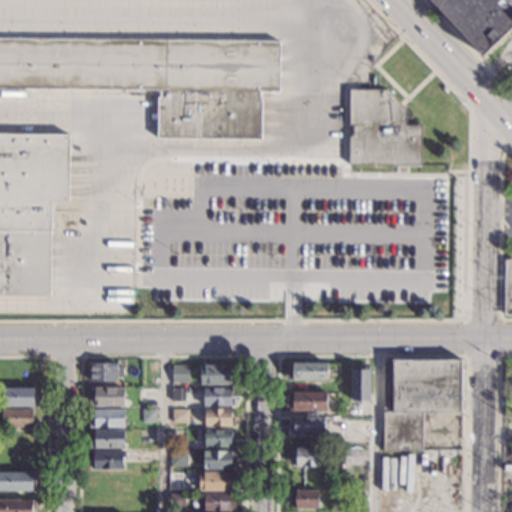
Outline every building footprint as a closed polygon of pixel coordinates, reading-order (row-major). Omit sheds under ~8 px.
[(511,0),(511,27),(482,56),(430,0),(511,0)] [(280,91),(260,91),(260,98),(262,98),(262,139),(158,138),(158,97),(161,97),(161,90),(0,87),(0,37),(281,41),(280,91)] [(421,125),(420,165),(348,164),(348,138),(352,134),(352,126),(349,126),(349,90),(386,91),(400,105),(421,125)] [(0,134),(68,135),(67,200),(52,200),(51,292),(0,292),(0,134)] [(511,315),(503,315),(504,260),(509,260),(511,258),(511,315)] [(422,451),(383,451),(383,360),(461,360),(461,412),(422,412),(422,451)] [(117,368),(123,368),(123,377),(117,377),(117,382),(90,381),(90,363),(117,364),(117,368)] [(328,381),(289,381),(289,364),(328,364),(328,381)] [(188,383),(172,383),(172,366),(188,366),(188,383)] [(231,376),(235,376),(235,384),(200,385),(200,366),(231,366),(231,376)] [(369,401),(351,401),(351,370),(370,370),(369,401)] [(38,407),(3,407),(3,388),(38,388),(38,407)] [(124,406),(89,406),(89,396),(94,396),(94,388),(123,388),(124,406)] [(185,402),(171,401),(171,388),(185,389),(185,402)] [(232,397),(235,397),(235,407),(204,407),(204,388),(232,388),(232,397)] [(156,402),(139,402),(139,389),(156,389),(156,402)] [(327,411),(293,411),(293,392),(327,392),(327,411)] [(33,419),(37,419),(37,428),(1,427),(2,409),(33,410),(33,419)] [(123,428),(89,428),(89,417),(94,417),(94,409),(123,409),(123,428)] [(156,423),(142,423),(141,409),(155,409),(156,423)] [(231,427),(204,427),(204,409),(231,409),(231,427)] [(188,423),(172,423),(172,410),(187,410),(188,423)] [(324,435),(306,435),(306,437),(295,437),(295,435),(290,435),(290,418),(324,418),(324,435)] [(123,449),(89,449),(89,439),(94,439),(94,431),(123,430),(123,449)] [(231,448),(204,448),(204,431),(231,431),(231,448)] [(324,449),(324,468),(291,468),(291,448),(324,449)] [(123,469),(93,469),(93,451),(123,451),(123,469)] [(235,463),(231,463),(231,470),(203,470),(203,451),(235,451),(235,463)] [(186,467),(169,467),(169,452),(186,452),(186,467)] [(184,486),(169,486),(169,472),(184,472),(184,486)] [(235,491),(198,491),(198,472),(235,472),(235,491)] [(35,491),(0,491),(0,473),(35,474),(35,491)] [(318,509),(296,509),(296,508),(290,508),(290,493),(296,493),(296,490),(318,490),(318,509)] [(184,507),(169,507),(169,493),(184,493),(184,507)] [(230,500),(235,500),(235,511),(203,511),(203,493),(230,493),(230,500)] [(36,511),(0,511),(0,500),(36,500),(36,511)]
